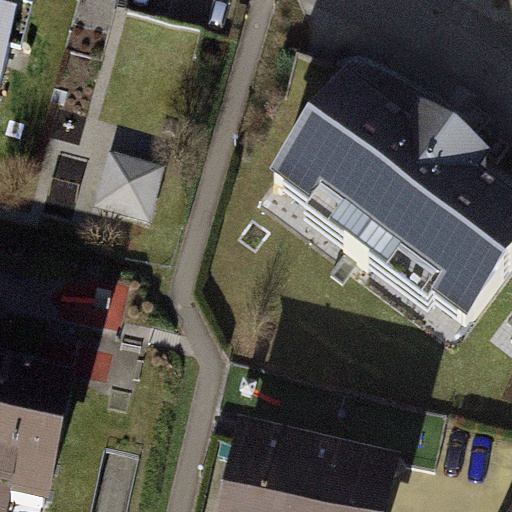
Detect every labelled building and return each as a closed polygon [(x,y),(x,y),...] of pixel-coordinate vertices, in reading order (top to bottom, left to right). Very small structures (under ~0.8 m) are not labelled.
[(0,0),(0,96),(26,0),(0,0)] [(208,37),(137,18),(110,117),(181,136),(208,37)] [(359,98),(282,198),(323,230),(319,235),(437,325),(440,320),(478,348),(511,302),(511,209),(493,195),(502,183),(429,127),(417,142),(359,98)] [(167,172),(112,158),(97,217),(152,231),(167,172)] [(0,511),(59,511),(85,399),(0,380),(0,511)] [(406,511),(412,485),(248,447),(232,511),(406,511)]
